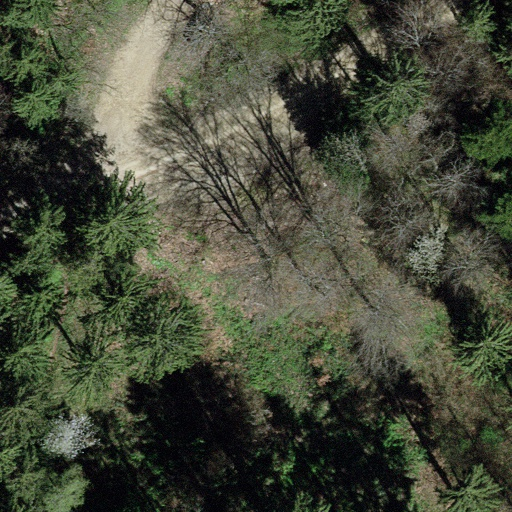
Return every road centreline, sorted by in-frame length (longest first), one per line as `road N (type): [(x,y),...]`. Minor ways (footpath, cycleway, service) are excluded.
road 1 (track): [(460,0),(0,238)]
road 2 (track): [(175,0),(134,72),(122,172)]
